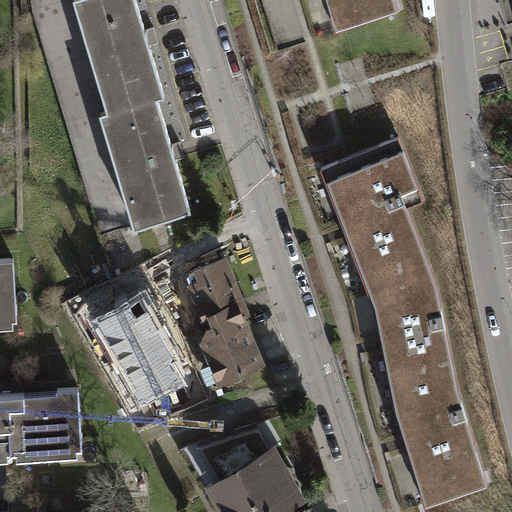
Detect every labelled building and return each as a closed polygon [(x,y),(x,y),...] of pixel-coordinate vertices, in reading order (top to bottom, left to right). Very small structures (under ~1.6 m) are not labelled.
[(134,0),(75,0),(109,110),(156,96),(164,93),(134,0)] [(394,0),(325,0),(335,29),(398,10),(394,0)] [(156,96),(109,110),(101,113),(135,225),(190,208),(156,96)] [(399,136),(320,167),(373,302),(437,284),(401,191),(418,185),(399,136)] [(0,318),(16,318),(13,258),(0,258),(0,318)] [(224,258),(188,274),(210,326),(205,339),(220,376),(259,360),(251,341),(252,340),(248,330),(250,329),(242,313),(241,313),(237,302),(240,301),(233,283),(234,283),(224,258)] [(437,284),(373,302),(393,404),(458,386),(437,284)] [(143,299),(97,324),(141,405),(179,384),(169,365),(177,361),(143,299)] [(458,386),(393,404),(424,504),(487,484),(458,386)] [(0,452),(81,448),(81,440),(83,440),(82,431),(81,431),(78,387),(58,388),(58,397),(25,399),(24,392),(0,392),(0,452)] [(276,511),(300,498),(272,450),(218,481),(233,507),(235,505),(239,511),(276,511)]
